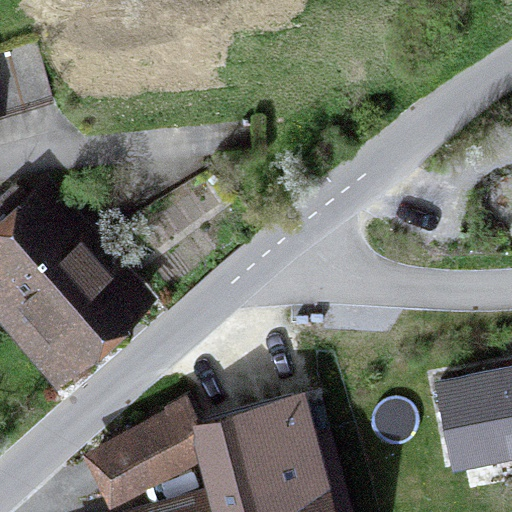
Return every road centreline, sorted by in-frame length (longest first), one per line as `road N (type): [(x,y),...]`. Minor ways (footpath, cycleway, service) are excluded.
road 1 (unclassified): [(257,246),(0,469)]
road 2 (unclassified): [(511,46),(257,246)]
road 3 (residential): [(257,246),(366,293),(511,293)]
